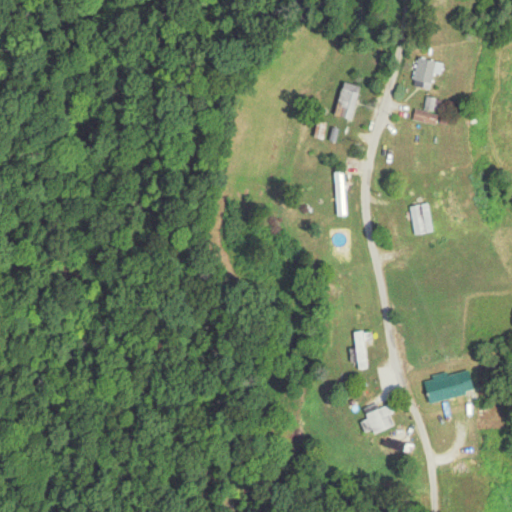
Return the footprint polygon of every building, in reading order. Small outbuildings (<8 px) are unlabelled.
[(411,82),(432,90),(442,65),(421,56),(411,82)] [(360,85),(342,81),(335,116),(353,119),(360,85)] [(438,115),(415,108),(413,118),(435,125),(438,115)] [(345,168),(335,168),(335,212),(346,212),(345,168)] [(439,190),(447,226),(462,222),(454,186),(439,190)] [(410,205),(415,234),(432,231),(427,202),(410,205)] [(356,331),(356,368),(372,368),(372,331),(356,331)] [(473,391),(467,368),(422,381),(429,403),(473,391)] [(363,409),(374,433),(395,423),(388,406),(379,410),(376,403),(363,409)]
